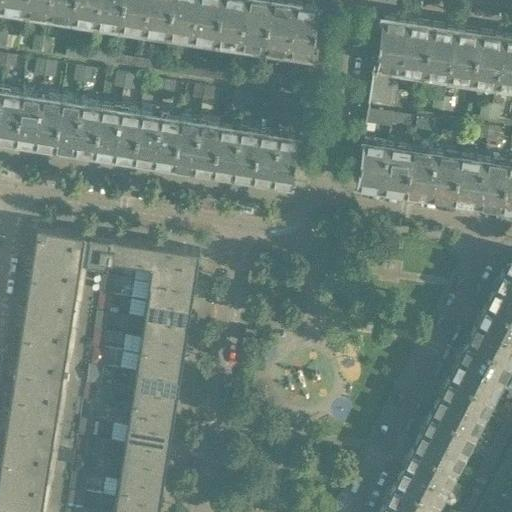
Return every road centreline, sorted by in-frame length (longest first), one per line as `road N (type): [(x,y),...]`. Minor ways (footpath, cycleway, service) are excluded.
road 1 (residential): [(351,511),(497,225)]
road 2 (residential): [(243,222),(196,511)]
road 3 (residential): [(14,187),(243,222)]
road 4 (residential): [(322,198),(349,0)]
road 5 (residential): [(497,225),(322,198)]
